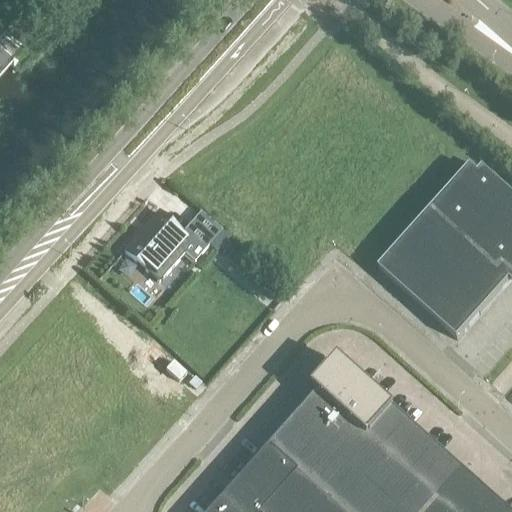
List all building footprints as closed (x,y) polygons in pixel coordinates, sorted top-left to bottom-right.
[(470,169),(379,271),(458,342),(460,339),(510,283),(511,284),(511,196),(483,171),(478,176),(470,169)] [(195,266),(222,234),(200,215),(182,236),(184,238),(175,249),(195,266)] [(175,249),(184,238),(182,236),(160,217),(126,256),(150,277),(175,249)] [(442,458),(442,457),(378,400),(334,361),(307,390),(314,397),(231,490),(211,511),(503,511),(502,510),(501,511),(444,511),(409,480),(434,452),(442,458)] [(174,364),(166,372),(179,384),(186,376),(174,364)] [(196,391),(202,385),(195,378),(189,385),(196,391)]
